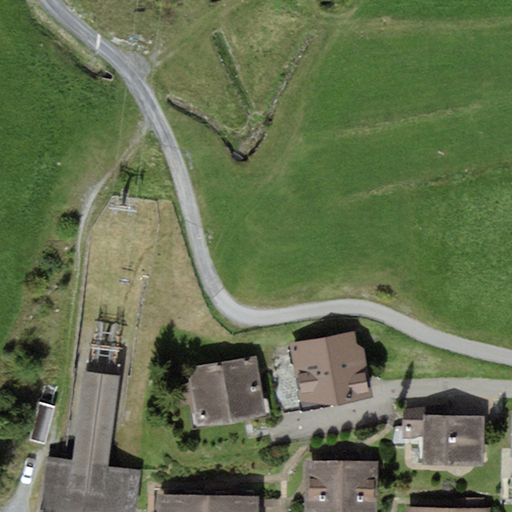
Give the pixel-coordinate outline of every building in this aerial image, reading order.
[(290,344),(300,402),(333,405),(373,397),(364,348),(357,346),(355,332),(290,344)] [(90,367),(122,368),(123,344),(91,343),(90,367)] [(197,427),(268,415),(258,356),(197,366),(189,381),(197,427)] [(84,374),(73,460),(47,458),(40,511),(136,511),(141,470),(109,468),(120,378),(84,374)] [(55,407),(39,402),(29,441),(45,446),(55,407)] [(485,416),(440,415),(440,409),(404,408),(403,438),(424,439),(423,465),(484,466),(485,416)] [(306,461),(304,511),(377,511),(378,462),(306,461)] [(156,511),(258,511),(259,497),(156,496),(156,511)] [(490,511),(491,509),(485,509),(485,498),(456,498),(456,508),(406,507),(406,511),(490,511)]
